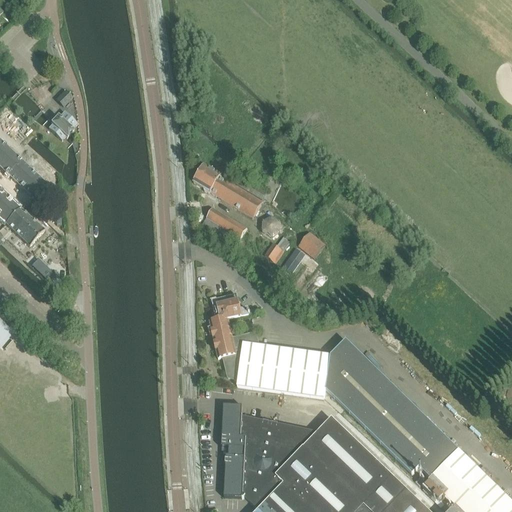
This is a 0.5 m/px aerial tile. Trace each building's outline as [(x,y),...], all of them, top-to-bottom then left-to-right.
[(65,93),(57,102),(63,109),(72,100),(65,93)] [(62,143),(62,142),(65,139),(67,141),(73,133),(72,132),(77,126),(64,114),(59,119),(58,118),(55,116),(48,123),(51,125),(52,127),(49,131),(62,143)] [(0,179),(19,159),(16,157),(0,141),(0,179)] [(19,159),(0,179),(0,181),(11,193),(23,204),(30,197),(31,199),(45,184),(19,159)] [(204,167),(193,185),(204,191),(204,193),(208,196),(211,195),(253,221),(263,204),(220,179),(221,177),(204,167)] [(241,179),(237,186),(263,202),(268,195),(241,179)] [(0,204),(11,193),(0,181),(0,204)] [(11,193),(0,204),(0,221),(1,222),(5,226),(20,210),(19,209),(23,204),(11,193)] [(44,233),(24,214),(20,210),(5,226),(29,249),(44,233)] [(213,210),(202,228),(236,249),(247,231),(213,210)] [(299,248),(315,261),(326,247),(310,235),(299,248)] [(283,239),(277,249),(281,252),(285,254),(291,245),(283,239)] [(285,254),(281,252),(273,246),(265,258),(276,266),(285,254)] [(315,261),(299,248),(297,247),(276,276),(285,282),(297,266),(312,277),(320,266),(315,261)] [(55,277),(38,261),(37,262),(36,262),(32,267),(49,284),(54,279),(54,278),(55,277)] [(233,340),(229,324),(229,322),(260,315),(259,310),(248,313),(248,311),(240,313),(236,297),(212,303),(216,322),(210,324),(218,361),(223,360),(237,357),(233,340)] [(511,511),(511,504),(346,342),(330,358),(258,348),(257,342),(258,342),(256,335),(233,340),(237,357),(223,360),(228,379),(238,382),(237,389),(324,401),(325,394),(411,478),(419,470),(430,482),(428,484),(429,485),(449,504),(442,511),(443,511),(511,511)] [(426,511),(332,421),(318,435),(242,418),(242,408),(242,409),(224,408),(222,449),(228,449),(227,458),(225,499),(242,500),(243,500),(244,499),(257,511),(426,511)]
